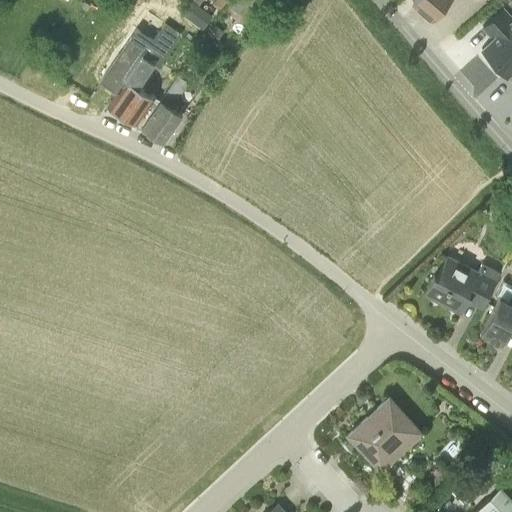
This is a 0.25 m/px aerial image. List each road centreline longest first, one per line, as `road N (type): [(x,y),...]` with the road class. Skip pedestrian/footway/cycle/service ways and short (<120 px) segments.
road 1 (residential): [(0,84),(233,201),(366,301)]
road 2 (residential): [(511,152),(378,0)]
road 3 (residential): [(511,417),(392,326)]
road 4 (residential): [(283,428),(392,326)]
road 5 (residential): [(195,511),(283,428)]
